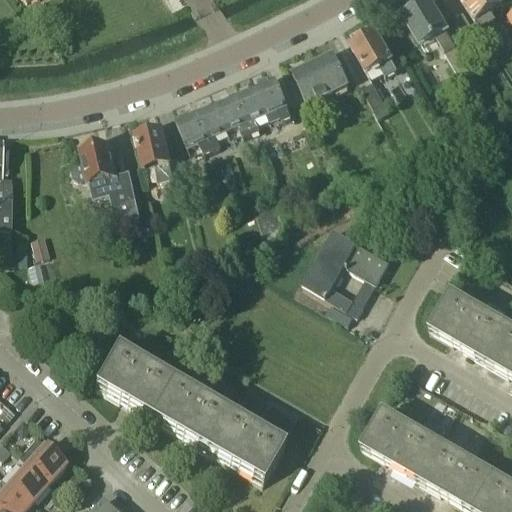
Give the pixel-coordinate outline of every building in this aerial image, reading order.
[(19,0),(25,8),(37,0),(19,0)] [(502,11),(495,0),(458,0),(482,37),(497,28),(491,18),(502,11)] [(455,54),(428,7),(417,14),(416,12),(406,17),(407,19),(404,21),(422,53),(436,44),(461,87),(481,75),(466,48),(455,54)] [(393,66),(386,53),(383,55),(374,38),(363,44),(362,42),(351,48),(353,50),(350,52),(366,79),(379,72),(385,84),(396,77),(390,67),(393,66)] [(348,93),(332,60),(292,79),(308,111),(348,93)] [(292,125),(275,85),(255,94),(267,122),(278,118),(283,129),(292,125)] [(384,110),(371,87),(362,93),(374,115),(384,110)] [(267,122),(255,94),(236,102),(253,142),(261,139),(256,127),(267,122)] [(253,142),(236,102),(216,110),(228,139),(239,134),(243,146),(253,142)] [(228,139),(216,110),(196,118),(213,159),(223,155),(218,143),(228,139)] [(213,159),(196,118),(177,127),(189,156),(200,151),(205,162),(213,159)] [(174,188),(162,137),(150,140),(147,137),(141,139),(139,143),(136,143),(143,173),(155,170),(161,195),(171,193),(170,188),(174,188)] [(447,143),(424,156),(432,169),(455,156),(447,143)] [(0,272),(8,272),(9,240),(10,208),(1,208),(2,184),(2,175),(3,149),(0,149),(0,272)] [(140,226),(129,179),(115,182),(108,150),(96,153),(92,150),(85,151),(83,156),(81,156),(84,170),(75,173),(72,177),(74,186),(78,188),(88,186),(88,190),(89,190),(93,207),(110,203),(116,232),(140,226)] [(363,313),(334,296),(346,275),(376,293),(390,270),(335,238),(316,271),(302,294),(333,312),(356,325),(363,313)] [(485,371),(507,333),(451,301),(429,339),(485,371)] [(332,314),(327,322),(347,334),(352,326),(332,314)] [(511,387),(511,335),(507,333),(485,371),(511,387)] [(150,429),(173,391),(116,359),(94,397),(150,429)] [(205,461),(227,423),(173,391),(150,429),(205,461)] [(416,489),(439,451),(383,419),(361,458),(416,489)] [(262,493),(283,457),(284,455),(227,423),(205,461),(262,493)] [(19,431),(14,437),(21,443),(29,435),(22,428),(19,431)] [(35,446),(17,465),(24,472),(47,492),(65,473),(42,452),(35,446)] [(0,466),(2,468),(10,459),(1,451),(0,452),(0,466)] [(455,511),(477,511),(494,482),(439,451),(416,489),(455,511)] [(29,511),(47,492),(24,472),(7,492),(29,511)] [(511,511),(511,492),(494,482),(477,511),(511,511)] [(29,511),(7,492),(0,499),(0,511),(29,511)]
